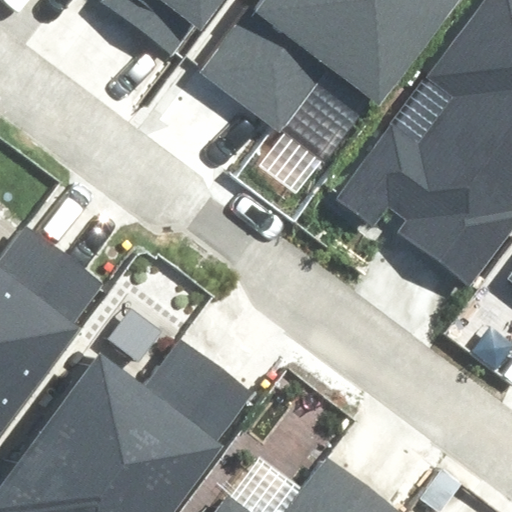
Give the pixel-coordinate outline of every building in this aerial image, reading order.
[(107,0),(102,7),(174,61),(219,0),(107,0)] [(382,101),(457,0),(260,0),(205,74),(283,130),(332,64),(382,101)] [(511,0),(477,0),(333,195),(376,227),(391,207),(408,219),(398,232),(471,285),(511,229),(511,0)] [(0,419),(108,279),(28,219),(0,256),(0,419)] [(143,392),(98,358),(0,488),(0,511),(177,511),(227,445),(218,439),(253,393),(182,340),(143,392)] [(400,511),(322,456),(281,511),(256,511),(233,495),(221,511),(400,511)]
